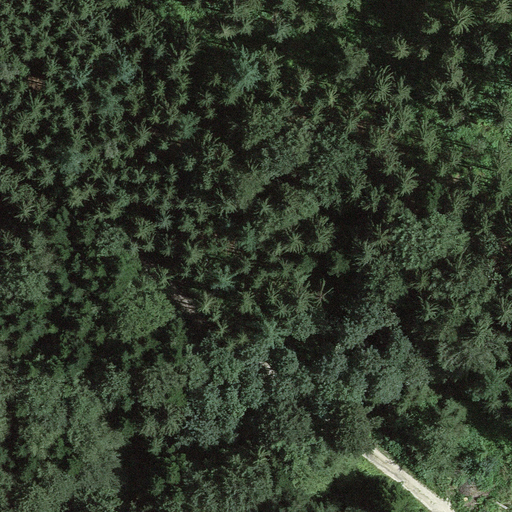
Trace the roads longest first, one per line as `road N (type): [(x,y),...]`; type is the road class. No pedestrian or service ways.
road 1 (track): [(178,0),(207,27),(444,359),(504,465),(495,511)]
road 2 (track): [(435,511),(0,151)]
